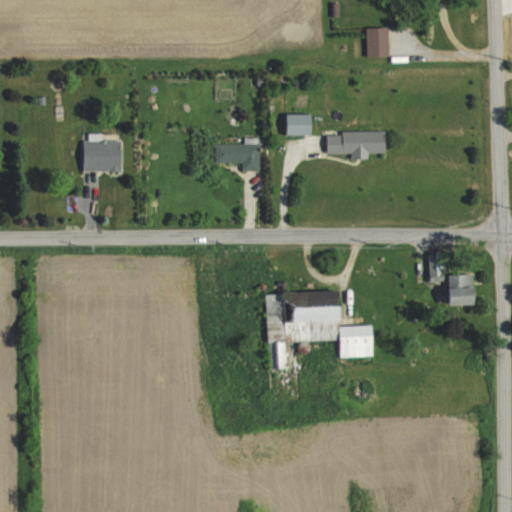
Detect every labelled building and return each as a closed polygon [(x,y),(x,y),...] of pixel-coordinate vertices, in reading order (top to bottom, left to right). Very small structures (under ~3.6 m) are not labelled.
[(366,56),(388,56),(388,26),(366,26),(366,56)] [(313,113),(283,113),(283,134),(313,134),(313,113)] [(351,153),(351,159),(368,158),(368,153),(385,153),(385,130),(324,131),(324,153),(351,153)] [(121,139),(83,139),(83,170),(121,170),(121,139)] [(241,161),(241,169),(259,169),(259,143),(214,143),(214,161),(241,161)] [(449,303),(476,303),(476,272),(449,272),(449,303)] [(373,323),(344,324),(343,290),(265,292),(267,369),(280,368),(279,341),(339,340),(339,357),(374,356),(373,323)]
